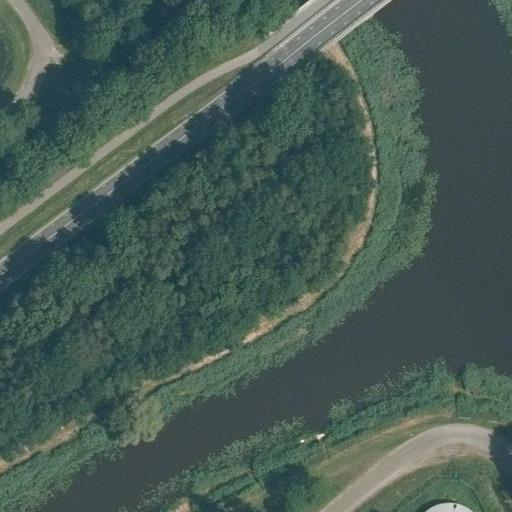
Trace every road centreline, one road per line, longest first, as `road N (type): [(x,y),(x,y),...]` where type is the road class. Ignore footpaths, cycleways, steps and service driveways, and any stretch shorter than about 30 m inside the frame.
road 1 (tertiary): [(0,276),(363,0)]
road 2 (unclassified): [(511,464),(481,440),(438,439),(337,511)]
road 3 (unclassified): [(0,116),(22,96),(32,69),(34,38),(17,0)]
